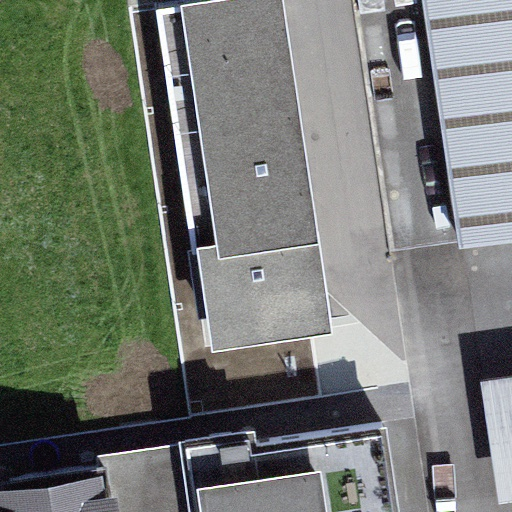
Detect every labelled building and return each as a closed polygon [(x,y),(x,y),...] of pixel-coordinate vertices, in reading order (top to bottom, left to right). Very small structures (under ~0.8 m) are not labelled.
[(287,0),(161,0),(207,341),(331,325),(287,0)] [(511,0),(414,0),(448,250),(511,241),(511,0)] [(511,377),(485,381),(501,495),(511,493),(511,377)] [(148,415),(161,511),(390,511),(372,382),(148,415)] [(0,435),(0,511),(161,511),(148,415),(0,435)]
